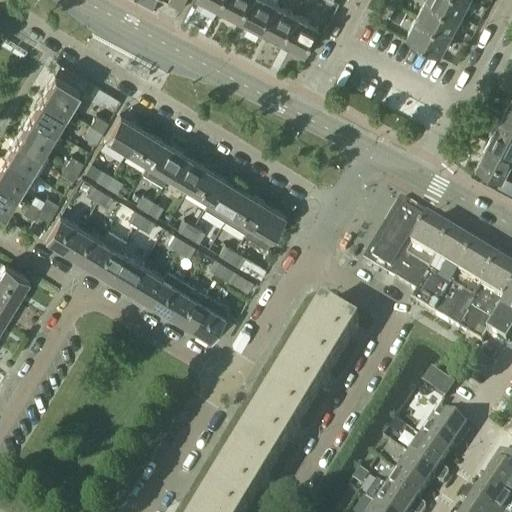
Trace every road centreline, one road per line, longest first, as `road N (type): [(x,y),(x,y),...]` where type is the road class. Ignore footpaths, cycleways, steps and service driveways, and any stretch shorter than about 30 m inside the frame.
road 1 (residential): [(0,2),(335,206)]
road 2 (residential): [(284,511),(389,328),(385,309),(303,261)]
road 3 (residential): [(219,381),(82,293),(0,431)]
road 4 (tertiary): [(299,117),(76,0)]
road 5 (residential): [(511,0),(419,180)]
road 6 (residential): [(439,511),(486,439),(478,410),(503,369)]
road 7 (residential): [(139,511),(219,381)]
road 8 (residential): [(219,381),(246,357),(303,261)]
road 9 (residential): [(299,117),(359,0)]
